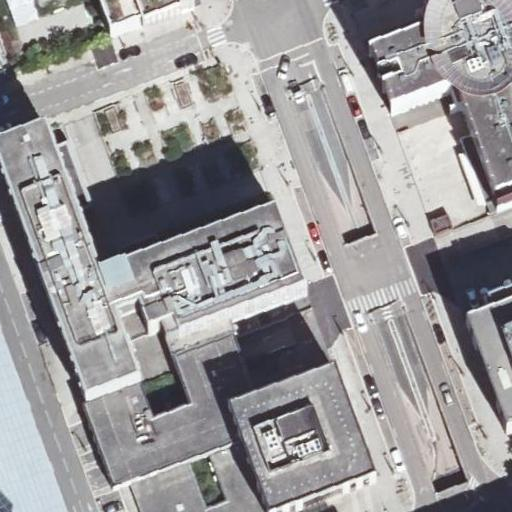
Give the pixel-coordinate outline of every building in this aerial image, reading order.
[(0,0),(0,79),(10,76),(0,50),(0,0)] [(0,0),(0,50),(10,76),(107,41),(91,0),(0,0)] [(91,0),(107,41),(195,9),(191,0),(91,0)] [(511,3),(507,6),(505,0),(424,0),(430,14),(424,16),(427,25),(431,35),(374,56),(382,79),(398,73),(402,86),(386,91),(395,115),(464,90),(467,97),(468,99),(471,108),(463,111),(472,137),(462,141),(485,206),(511,195),(511,3)] [(0,146),(0,165),(25,233),(78,213),(93,208),(88,192),(63,124),(0,146)] [(37,265),(41,277),(94,257),(90,246),(78,213),(25,233),(37,265)] [(174,360),(236,338),(238,337),(233,323),(308,295),(278,213),(164,254),(156,234),(137,241),(118,248),(125,269),(102,277),(94,257),(41,277),(86,401),(127,385),(129,391),(139,387),(143,386),(178,372),(174,360)] [(437,236),(454,229),(449,216),(431,222),(437,236)] [(511,307),(488,317),(496,340),(511,334),(511,307)] [(511,334),(496,340),(488,317),(467,324),(478,353),(487,357),(493,362),(499,372),(502,385),(502,399),(498,408),(507,434),(511,432),(511,334)] [(142,511),(297,511),(377,482),(355,422),(336,371),(258,400),(236,338),(174,360),(178,372),(191,408),(155,421),(143,386),(139,387),(129,391),(88,406),(85,407),(116,491),(133,484),(138,498),(142,511)] [(0,511),(46,511),(34,477),(0,385),(0,511)] [(88,406),(129,391),(127,385),(86,401),(88,406)]
